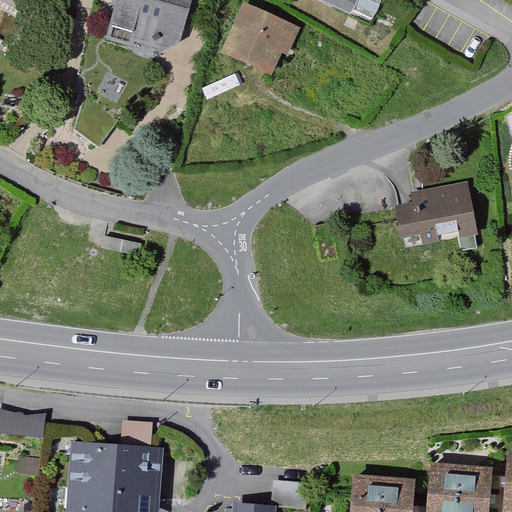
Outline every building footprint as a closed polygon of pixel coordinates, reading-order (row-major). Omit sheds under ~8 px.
[(0,0),(0,2),(12,9),(16,0),(0,0)] [(191,0),(126,0),(116,32),(176,50),(191,0)] [(360,0),(315,0),(353,17),(360,0)] [(294,33),(247,13),(229,55),(275,75),(294,33)] [(392,209),(396,228),(413,225),(416,243),(467,232),(465,222),(458,186),(414,195),(416,204),(392,209)] [(101,232),(98,246),(132,255),(142,240),(101,232)] [(0,408),(0,435),(33,437),(36,411),(18,414),(0,408)] [(123,420),(121,445),(151,447),(153,423),(123,420)] [(121,445),(71,441),(66,511),(159,511),(164,448),(151,447),(121,445)] [(482,511),(484,482),(434,479),(432,511),(482,511)] [(402,511),(403,492),(354,490),(352,511),(402,511)] [(224,500),(221,511),(265,511),(266,505),(224,500)]
